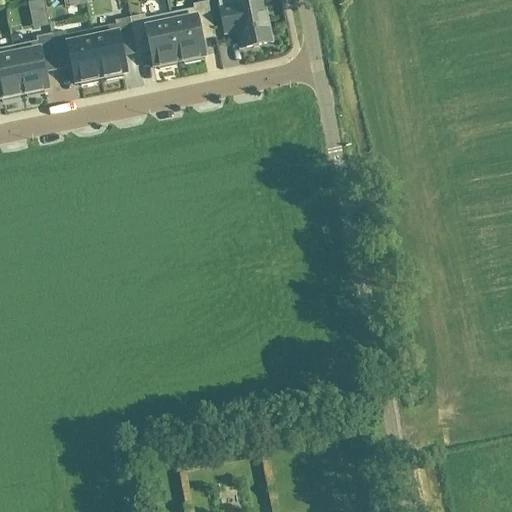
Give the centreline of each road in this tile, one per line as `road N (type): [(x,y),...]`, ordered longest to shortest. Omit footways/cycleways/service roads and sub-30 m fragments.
road 1 (unclassified): [(407,511),(315,68)]
road 2 (residential): [(0,134),(315,68)]
